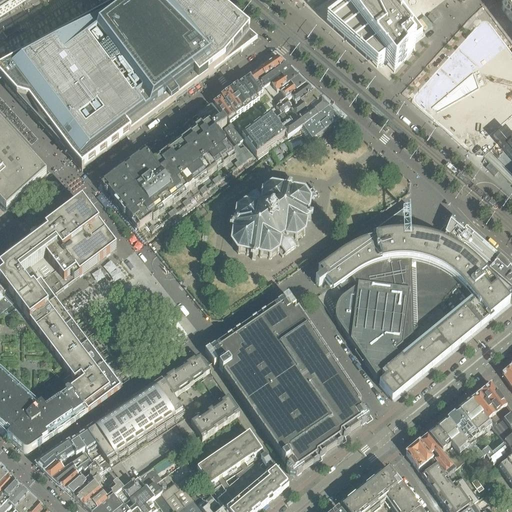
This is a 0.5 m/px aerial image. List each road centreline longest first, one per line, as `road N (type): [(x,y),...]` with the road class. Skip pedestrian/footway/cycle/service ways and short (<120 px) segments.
road 1 (residential): [(0,248),(278,44),(468,212)]
road 2 (residential): [(392,427),(303,297)]
road 3 (tertiary): [(511,328),(392,427)]
